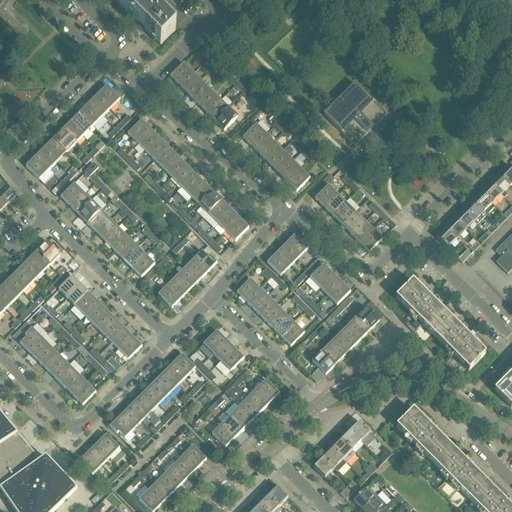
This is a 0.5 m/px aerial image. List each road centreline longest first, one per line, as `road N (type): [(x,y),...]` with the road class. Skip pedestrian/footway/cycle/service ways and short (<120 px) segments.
road 1 (residential): [(47,217),(2,163),(104,62)]
road 2 (residential): [(286,209),(142,94)]
road 3 (residential): [(482,415),(406,379),(360,384),(318,406)]
road 4 (residential): [(169,338),(47,217)]
road 5 (residential): [(409,236),(368,274),(286,209)]
road 6 (residential): [(318,406),(210,299)]
road 7 (residential): [(511,131),(409,236)]
road 8 (residential): [(511,338),(409,236)]
road 9 (residential): [(74,437),(169,338)]
